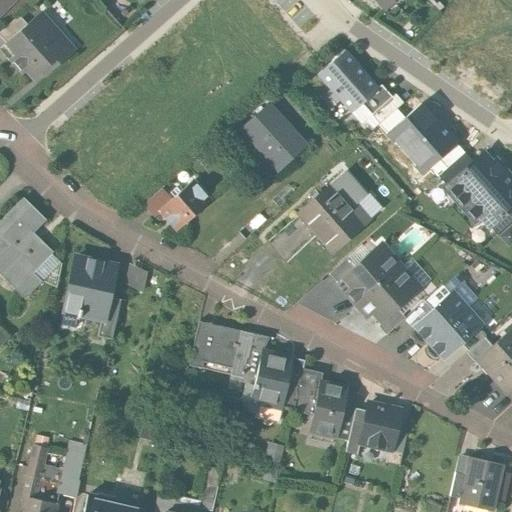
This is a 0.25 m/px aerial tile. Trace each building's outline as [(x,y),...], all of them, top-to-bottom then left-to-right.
[(0,0),(0,12),(12,0),(0,0)] [(371,0),(381,11),(392,1),(391,0),(371,0)] [(5,44),(0,48),(22,74),(25,71),(33,80),(48,66),(52,71),(66,58),(49,39),(55,34),(38,15),(26,25),(5,44)] [(18,16),(0,32),(0,38),(5,44),(26,25),(18,16)] [(377,88),(344,51),(316,76),(350,114),(361,105),(378,89),(377,88)] [(380,86),(377,88),(378,89),(361,105),(371,116),(391,98),(380,86)] [(395,95),(391,98),(371,116),(378,125),(395,110),(403,104),(395,95)] [(429,168),(456,144),(458,142),(436,117),(433,119),(420,104),(404,119),(386,135),(385,135),(392,143),(393,142),(415,166),(414,167),(421,175),(429,168)] [(305,145),(269,105),(241,131),(277,171),(305,145)] [(386,135),(404,119),(395,110),(378,125),(378,126),(386,135)] [(464,154),(456,144),(429,168),(437,177),(438,176),(464,154)] [(446,186),(442,189),(454,202),(455,201),(463,210),(505,173),(494,160),(491,162),(483,153),(472,163),(446,186)] [(464,154),(438,176),(446,186),(472,163),(464,154)] [(511,180),(505,173),(463,210),(475,224),(480,220),(488,229),(489,227),(511,208),(511,207),(511,180)] [(190,181),(178,191),(174,187),(165,195),(169,199),(156,210),(157,212),(164,219),(162,220),(164,222),(165,220),(169,225),(168,226),(169,228),(171,227),(174,231),(208,201),(190,181)] [(326,191),(295,218),(328,256),(366,224),(352,207),(358,203),(343,186),(330,197),(326,191)] [(161,190),(142,206),(151,217),(157,212),(156,210),(169,199),(165,195),(161,190)] [(17,201),(0,218),(0,255),(5,261),(32,288),(46,274),(37,266),(47,256),(28,237),(40,224),(17,201)] [(511,208),(489,227),(497,236),(511,223),(511,208)] [(353,267),(342,277),(356,293),(351,298),(357,304),(398,268),(385,254),(376,261),(369,254),(353,267)] [(113,266),(74,257),(60,318),(76,321),(78,309),(100,314),(102,315),(106,297),(113,266)] [(345,259),(327,274),(335,283),(342,277),(353,267),(345,259)] [(141,287),(146,269),(131,264),(126,283),(141,287)] [(398,268),(357,304),(363,310),(368,306),(382,322),(396,310),(409,298),(401,290),(410,282),(398,268)] [(441,286),(423,302),(431,311),(449,295),(441,286)] [(431,311),(413,327),(427,343),(466,309),(452,293),(449,295),(431,311)] [(118,299),(106,297),(102,315),(100,314),(95,336),(109,339),(118,299)] [(466,309),(427,343),(441,359),(459,343),(477,327),(480,325),(466,309)] [(382,322),(376,327),(384,336),(404,318),(396,310),(382,322)] [(238,332),(209,326),(209,325),(198,322),(187,366),(199,369),(199,367),(228,374),(238,332)] [(477,327),(459,343),(467,352),(483,338),(485,336),(477,327)] [(491,347),(476,360),(477,361),(490,377),(511,357),(511,328),(491,347)] [(250,335),(238,332),(228,374),(228,377),(240,380),(241,373),(250,335)] [(266,339),(250,335),(241,373),(252,376),(258,349),(261,350),(266,339)] [(467,352),(465,354),(474,364),(477,361),(476,360),(491,347),(483,338),(467,352)] [(261,350),(258,349),(252,376),(246,402),(279,409),(285,385),(290,359),(291,357),(261,350)] [(511,357),(490,377),(506,395),(511,390),(511,357)] [(303,362),(290,359),(285,385),(297,388),(300,372),(303,362)] [(319,376),(300,372),(297,388),(292,412),(309,416),(310,416),(318,382),(319,376)] [(344,388),(318,382),(310,416),(309,416),(306,432),(333,438),(337,419),(343,392),(344,388)] [(356,394),(343,392),(337,419),(350,422),(351,417),(356,394)] [(397,411),(366,404),(363,419),(357,443),(400,453),(404,434),(392,431),(397,411)] [(363,419),(351,417),(350,422),(343,452),(355,455),(357,443),(363,419)] [(142,418),(138,438),(156,442),(160,421),(142,418)] [(266,442),(262,460),(278,464),(282,446),(266,442)] [(59,485),(57,495),(75,499),(85,447),(68,444),(62,470),(59,485)] [(32,445),(24,477),(59,485),(62,470),(43,465),(47,449),(32,445)] [(502,468),(458,459),(449,498),(459,500),(458,504),(492,511),(502,468)] [(24,477),(15,511),(55,511),(57,505),(55,504),(57,495),(59,485),(24,477)] [(205,487),(199,510),(203,511),(206,511),(212,511),(217,489),(205,487)] [(139,511),(140,507),(86,494),(82,511),(139,511)] [(153,511),(202,511),(203,511),(199,510),(156,500),(153,511)]
